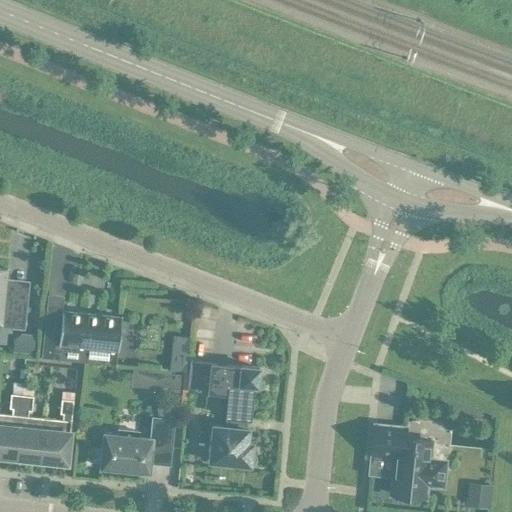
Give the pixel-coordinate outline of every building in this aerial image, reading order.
[(7,269),(0,267),(0,325),(22,327),(27,279),(6,276),(7,269)] [(62,309),(61,314),(44,311),(39,356),(84,362),(86,348),(115,352),(120,317),(62,309)] [(13,339),(11,352),(33,354),(34,335),(20,333),(13,339)] [(171,335),(168,370),(185,372),(188,337),(171,335)] [(208,461),(249,465),(251,443),(246,442),(252,385),(256,385),(258,367),(240,365),(240,367),(210,364),(207,391),(227,393),(224,416),(227,416),(226,426),(212,425),(208,461)] [(165,373),(163,389),(179,391),(180,374),(165,373)] [(12,382),(11,394),(21,395),(22,383),(12,382)] [(22,383),(21,395),(32,396),(33,385),(22,383)] [(0,413),(0,455),(15,457),(21,395),(11,394),(10,394),(8,408),(12,408),(11,414),(0,413)] [(21,395),(15,457),(40,460),(44,418),(27,416),(28,410),(31,410),(32,396),(21,395)] [(44,418),(40,460),(66,463),(72,400),(60,399),(59,413),(62,414),(61,419),(44,418)] [(173,419),(152,417),(150,438),(137,436),(138,432),(117,430),(117,434),(103,432),(99,467),(148,471),(150,449),(170,451),(173,419)] [(404,428),(375,425),(372,454),(394,456),(391,494),(424,497),(426,484),(442,486),(444,461),(428,460),(430,441),(403,439),(404,428)] [(467,482),(465,507),(489,509),(489,508),(491,485),(491,484),(467,482)]
